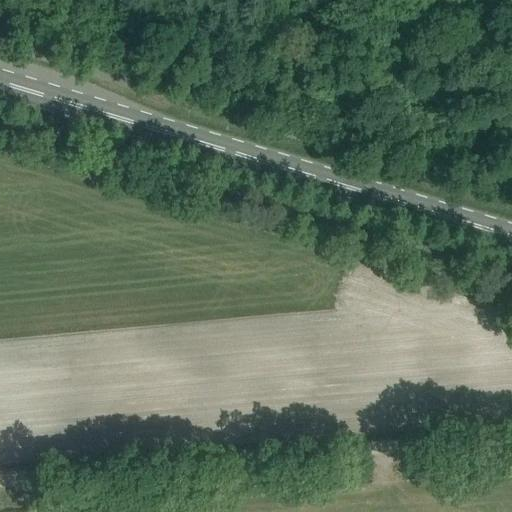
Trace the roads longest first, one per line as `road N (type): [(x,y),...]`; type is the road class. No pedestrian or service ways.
road 1 (primary): [(511,237),(0,83)]
road 2 (track): [(0,484),(511,438)]
